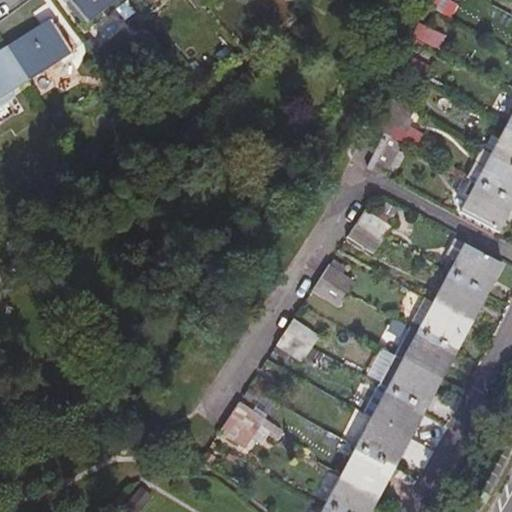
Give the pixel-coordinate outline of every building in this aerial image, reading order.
[(68,0),(88,24),(118,0),(68,0)] [(446,8),(453,11),(456,5),(445,0),(431,0),(428,7),(444,14),(446,8)] [(50,22),(0,52),(0,97),(70,55),(50,22)] [(409,38),(437,52),(444,36),(417,23),(409,38)] [(428,68),(411,60),(405,71),(422,80),(428,68)] [(367,127),(383,137),(389,139),(401,118),(408,121),(417,104),(400,95),(397,104),(390,100),(367,127)] [(511,202),(511,113),(496,142),(489,139),(482,151),(490,155),(480,173),(475,183),(474,185),(466,198),(458,213),(495,234),(511,202)] [(389,139),(383,137),(367,169),(383,178),(389,168),(397,155),(402,146),(389,139)] [(471,168),(480,173),(490,155),(482,151),(481,150),(471,168)] [(402,158),(397,155),(389,168),(395,171),(402,158)] [(474,185),(475,183),(480,173),(471,168),(465,180),(466,181),(474,185)] [(459,194),(466,198),(474,185),(466,181),(459,194)] [(365,211),(347,237),(372,255),(389,228),(365,211)] [(366,511),(499,269),(450,244),(444,256),(455,262),(432,304),(422,323),(409,346),(402,361),(394,375),(384,370),(376,384),(386,390),(378,405),(370,419),(319,511),(366,511)] [(328,267),(312,291),(336,307),(353,283),(328,267)] [(422,299),(412,318),(422,323),(432,304),(422,299)] [(316,337),(292,321),(283,334),(307,351),(316,337)] [(399,341),(392,356),(402,361),(409,346),(399,341)] [(384,370),(394,375),(402,361),(392,356),(384,370)] [(271,385),(260,379),(252,391),(264,397),(271,385)] [(368,399),(359,414),(370,419),(378,405),(368,399)] [(237,404),(218,433),(243,449),(261,420),(237,404)] [(132,511),(146,496),(137,488),(116,511),(132,511)]
